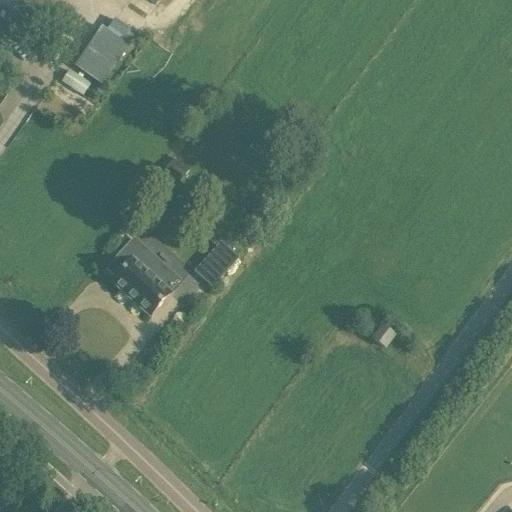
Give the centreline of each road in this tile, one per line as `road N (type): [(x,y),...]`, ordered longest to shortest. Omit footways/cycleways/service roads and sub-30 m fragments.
road 1 (unclassified): [(334,511),(511,274)]
road 2 (unclassified): [(0,327),(195,511)]
road 3 (primary): [(135,511),(0,389)]
